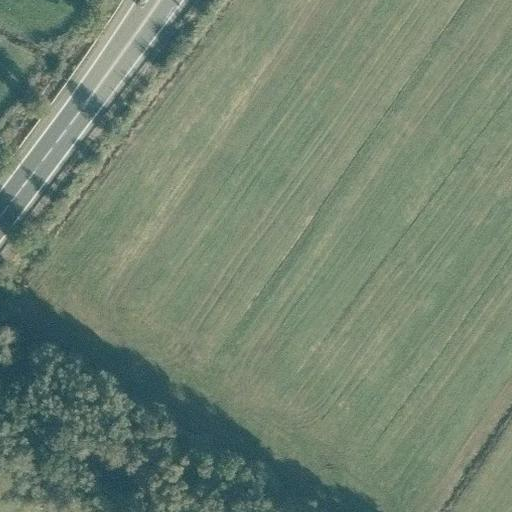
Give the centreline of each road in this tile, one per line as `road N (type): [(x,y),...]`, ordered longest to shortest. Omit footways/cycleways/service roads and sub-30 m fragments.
road 1 (primary): [(0,216),(158,0)]
road 2 (unclassified): [(5,408),(194,511)]
